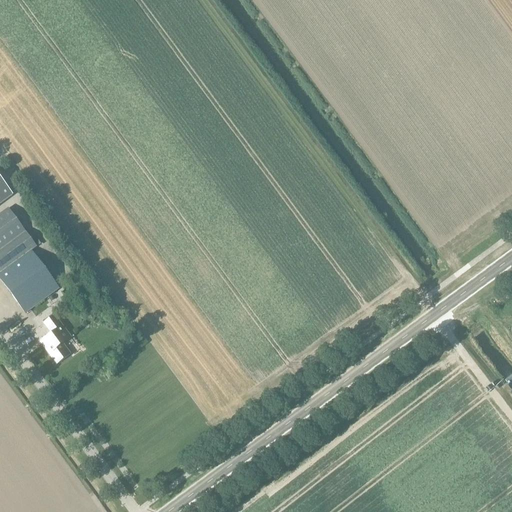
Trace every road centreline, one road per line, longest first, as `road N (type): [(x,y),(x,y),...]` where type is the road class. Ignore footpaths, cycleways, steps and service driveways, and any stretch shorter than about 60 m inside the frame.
road 1 (secondary): [(176,511),(511,259)]
road 2 (track): [(511,416),(434,315)]
